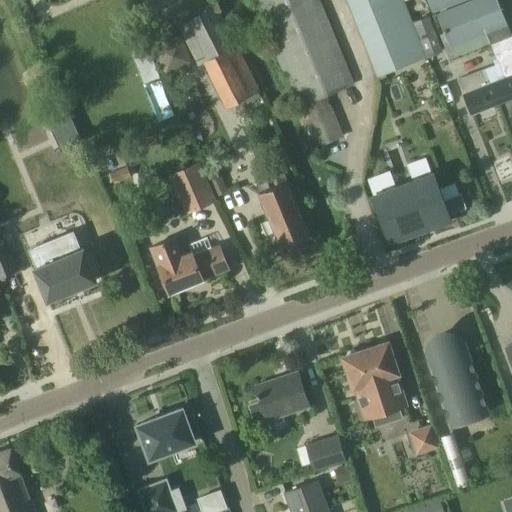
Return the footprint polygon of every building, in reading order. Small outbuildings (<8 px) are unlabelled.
[(195,16),(182,22),(202,62),(207,59),(230,106),(259,91),(221,14),(222,13),(216,0),(203,0),(190,5),(195,16)] [(253,0),(297,108),(300,107),(316,148),(345,137),(329,96),(355,85),(320,0),(253,0)] [(404,4),(402,0),(362,0),(349,5),(356,23),(404,4)] [(468,0),(427,0),(433,14),(468,0)] [(491,43),(510,36),(497,0),(475,0),(438,14),(454,57),(491,43)] [(411,22),(404,4),(356,23),(363,41),(411,22)] [(443,52),(429,17),(413,23),(427,58),(443,52)] [(418,40),(411,22),(363,41),(370,59),(418,40)] [(483,70),(457,79),(470,114),(504,101),(511,97),(511,39),(510,36),(491,43),(497,59),(504,79),(489,85),(483,70)] [(174,37),(152,50),(166,74),(188,61),(174,37)] [(425,58),(418,40),(370,59),(377,77),(425,58)] [(216,201),(198,161),(168,175),(186,215),(216,201)] [(219,174),(209,179),(216,196),(226,192),(219,174)] [(272,179),(275,187),(287,182),(284,174),(272,179)] [(449,220),(432,175),(373,197),(390,242),(449,220)] [(309,235),(288,182),(287,182),(275,187),(258,194),(280,247),(309,235)] [(73,231),(30,249),(37,267),(34,269),(47,301),(96,281),(83,249),(80,250),(73,231)] [(177,235),(153,245),(160,265),(157,266),(169,294),(203,280),(203,279),(228,269),(219,247),(194,257),(192,252),(185,255),(177,235)] [(0,278),(17,271),(6,243),(0,245),(0,278)] [(444,335),(444,336),(440,337),(438,338),(437,338),(435,340),(434,341),(433,342),(432,344),(431,345),(430,347),(430,348),(429,350),(429,351),(428,354),(428,355),(428,357),(429,359),(429,361),(450,426),(488,414),(467,348),(465,345),(458,347),(456,341),(447,343),(444,335)] [(389,341),(343,357),(354,390),(356,389),(366,420),(409,405),(399,375),(400,374),(389,341)] [(257,386),(262,401),(249,406),(255,423),(268,418),(269,422),(309,407),(297,372),(257,386)] [(136,426),(148,460),(193,444),(181,410),(136,426)] [(432,424),(416,430),(424,453),(440,448),(432,424)] [(305,445),(313,472),(346,462),(338,435),(305,445)] [(454,436),(442,440),(457,486),(469,482),(454,436)] [(35,511),(31,499),(21,474),(22,473),(13,449),(0,453),(0,511),(35,511)] [(350,482),(345,467),(331,472),(337,487),(350,482)] [(175,511),(177,511),(166,481),(140,491),(147,511),(175,511)] [(284,493),(291,511),(321,511),(328,510),(317,481),(284,493)] [(220,492),(199,500),(203,511),(217,511),(226,509),(220,492)]
